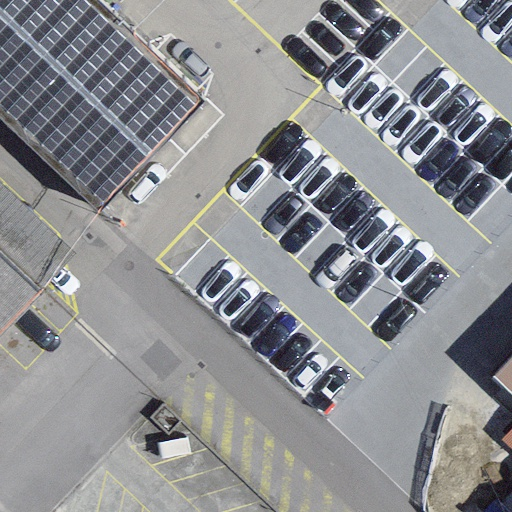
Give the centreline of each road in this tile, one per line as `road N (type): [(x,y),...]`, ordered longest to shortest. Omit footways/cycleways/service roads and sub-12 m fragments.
road 1 (unknown): [(260,95),(500,297)]
road 2 (unknown): [(193,172),(208,221),(359,361),(411,367)]
road 3 (unknown): [(411,367),(331,477)]
